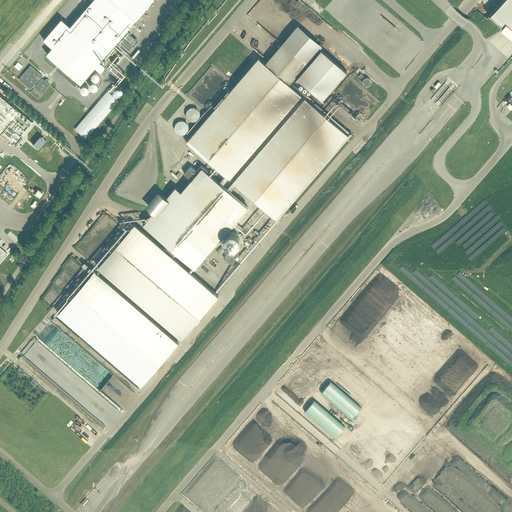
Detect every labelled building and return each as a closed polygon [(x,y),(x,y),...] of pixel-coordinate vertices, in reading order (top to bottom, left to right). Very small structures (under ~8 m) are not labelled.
[(91,0),(70,26),(61,19),(44,40),(52,47),(47,54),(81,83),(90,72),(150,0),(91,0)] [(511,34),(511,0),(502,0),(489,15),(502,26),(511,34)] [(131,45),(135,42),(127,34),(124,37),(131,45)] [(265,63),(289,83),(306,63),(282,42),(265,63)] [(139,46),(130,55),(134,58),(142,49),(139,46)] [(322,98),(346,70),(321,48),(297,77),(322,98)] [(289,83),(265,63),(258,57),(186,140),(226,174),(219,182),(222,184),(229,177),(301,94),(289,83)] [(33,88),(32,89),(30,91),(37,98),(39,96),(40,95),(49,84),(46,82),(48,80),(46,78),(44,80),(42,78),(33,88)] [(89,128),(110,102),(102,96),(98,101),(95,98),(85,111),(87,112),(74,128),(79,132),(82,128),(86,131),(89,129),(89,128)] [(227,188),(230,191),(237,183),(276,217),(347,134),(305,97),(233,180),(227,188)] [(0,137),(9,146),(28,124),(0,99),(0,137)] [(194,123),(195,123),(196,122),(197,122),(198,122),(198,121),(199,121),(199,120),(200,120),(200,119),(201,118),(201,117),(201,116),(201,115),(201,114),(201,113),(200,113),(200,112),(200,111),(199,111),(199,110),(198,110),(198,109),(197,109),(196,109),(195,109),(194,109),(193,109),(192,109),(191,109),(190,110),(189,110),(189,111),(188,111),(188,112),(188,113),(187,113),(187,114),(187,115),(187,116),(187,117),(187,118),(188,118),(188,119),(188,120),(189,120),(189,121),(190,121),(191,122),(192,122),(193,122),(193,123),(194,123)] [(183,135),(184,135),(185,135),(186,135),(186,134),(187,134),(188,133),(188,132),(189,132),(189,131),(189,130),(190,130),(190,129),(190,128),(190,127),(189,126),(189,125),(188,124),(188,123),(187,123),(186,122),(185,122),(184,121),(183,121),(182,121),(181,121),(181,122),(180,122),(179,122),(179,123),(178,123),(178,124),(177,124),(177,125),(176,125),(176,126),(176,127),(176,128),(176,129),(176,130),(176,131),(177,132),(178,133),(179,134),(180,135),(181,135),(182,135),(183,135)] [(40,135),(33,144),(38,149),(46,140),(40,135)] [(60,137),(71,144),(72,142),(61,135),(60,137)] [(222,184),(219,182),(209,173),(210,172),(201,164),(197,170),(191,165),(184,173),(190,178),(191,179),(181,191),(175,186),(167,196),(159,189),(146,204),(154,211),(143,224),(194,267),(247,206),(230,191),(227,188),(222,184)] [(418,177),(406,189),(411,194),(423,182),(418,177)] [(388,205),(396,212),(408,198),(400,192),(388,205)] [(423,214),(434,202),(427,196),(422,203),(421,202),(419,204),(417,203),(414,207),(423,214)] [(402,225),(417,222),(420,218),(413,212),(413,210),(408,206),(409,210),(402,218),(400,219),(398,222),(402,225)] [(381,229),(393,216),(387,211),(375,224),(381,229)] [(181,338),(218,295),(135,223),(98,266),(181,338)] [(366,245),(379,234),(372,227),(360,239),(366,245)] [(226,247),(229,249),(231,249),(234,249),(236,247),(238,245),(239,242),(239,240),(238,237),(236,235),(234,234),(231,234),(229,234),(227,235),(225,237),(223,240),(223,243),(224,245),(226,247)] [(357,245),(346,257),(352,263),(363,251),(357,245)] [(237,259),(228,252),(224,257),(229,262),(231,259),(235,262),(237,259)] [(82,265),(91,273),(58,312),(141,384),(178,341),(85,261),(82,265)] [(337,281),(348,268),(342,262),(330,274),(337,281)] [(373,298),(389,280),(374,268),(359,286),(373,298)] [(316,292),(322,298),(334,285),(327,279),(316,292)] [(313,296),(302,309),(308,314),(319,302),(313,296)] [(401,322),(410,330),(424,313),(422,311),(419,310),(417,312),(417,309),(416,311),(416,313),(413,316),(413,317),(410,317),(409,318),(408,317),(405,316),(404,318),(402,316),(400,319),(400,316),(397,315),(397,318),(403,319),(401,322)] [(46,319),(49,315),(43,310),(40,314),(46,319)] [(299,313),(287,325),(293,331),(305,318),(299,313)] [(388,326),(402,338),(407,334),(392,321),(388,326)] [(272,341),(278,348),(290,336),(284,329),(272,341)] [(257,360),(263,366),(275,353),(269,348),(257,360)] [(212,412),(220,418),(231,406),(224,399),(212,412)] [(235,417),(244,406),(242,404),(232,415),(235,417)] [(198,428),(205,435),(217,422),(210,416),(198,428)] [(190,451),(202,439),(194,432),(182,444),(190,451)] [(229,449),(238,439),(235,435),(225,446),(229,449)] [(179,449),(167,462),(175,469),(187,456),(179,449)] [(161,485),(172,472),(165,465),(153,478),(161,485)] [(151,482),(139,495),(146,502),(158,488),(151,482)] [(137,511),(142,505),(134,499),(124,511),(137,511)]
